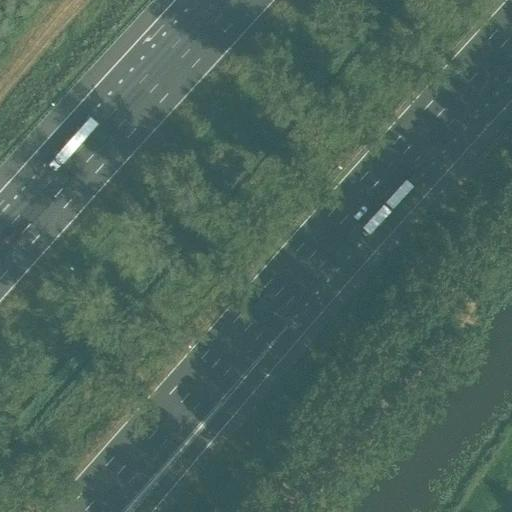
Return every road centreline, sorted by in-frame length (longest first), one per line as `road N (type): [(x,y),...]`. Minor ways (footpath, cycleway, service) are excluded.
road 1 (motorway): [(263,309),(511,34)]
road 2 (motorway): [(234,0),(31,220)]
road 3 (motorway): [(83,511),(263,309)]
road 4 (motorway): [(122,511),(263,309)]
